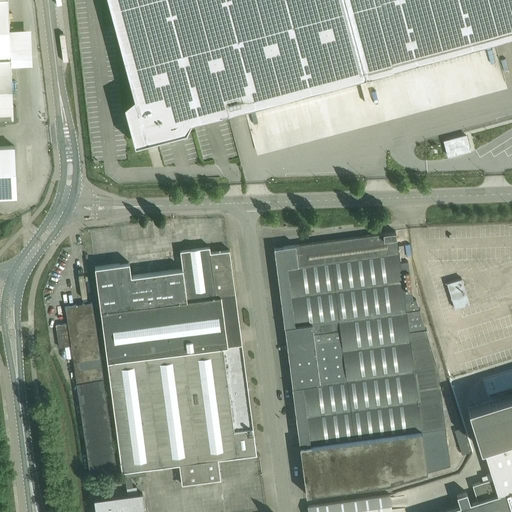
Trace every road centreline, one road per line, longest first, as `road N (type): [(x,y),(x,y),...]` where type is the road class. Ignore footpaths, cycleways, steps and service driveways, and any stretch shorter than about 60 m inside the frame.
road 1 (unclassified): [(285,511),(245,203)]
road 2 (unclassified): [(245,203),(511,194)]
road 3 (unknown): [(511,133),(443,156),(416,157),(410,140),(412,126),(449,108),(511,94)]
